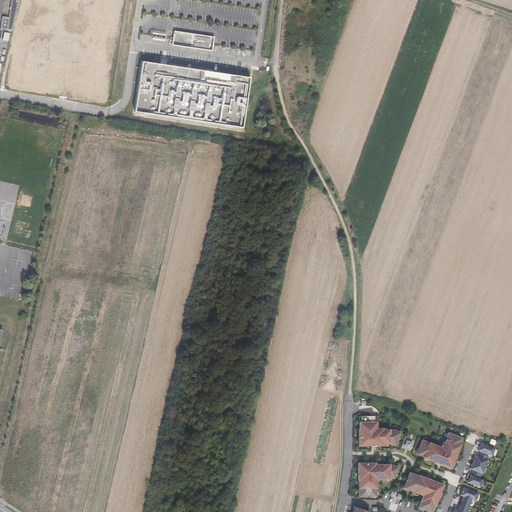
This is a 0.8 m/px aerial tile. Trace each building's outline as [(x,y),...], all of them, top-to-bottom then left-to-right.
[(0,29),(13,31),(18,0),(11,0),(9,17),(3,16),(0,29)] [(48,22),(49,15),(44,11),(45,5),(51,6),(51,0),(25,0),(16,81),(39,84),(41,66),(36,62),(44,53),(45,47),(97,53),(96,62),(97,62),(93,92),(118,95),(129,0),(105,0),(102,29),(48,22)] [(213,50),(215,36),(174,31),(172,45),(213,50)] [(251,75),(144,59),(137,105),(244,121),(251,75)] [(375,416),(361,416),(361,417),(361,423),(359,423),(359,429),(361,429),(361,435),(359,435),(359,443),(362,443),(362,445),(371,445),(374,445),(382,445),(382,443),(387,443),(389,443),(394,445),(396,440),(397,441),(400,432),(394,430),(387,430),(382,430),(382,429),(376,429),(376,422),(375,422),(375,418),(375,416)] [(417,453),(417,454),(429,458),(428,460),(438,464),(439,463),(441,464),(440,465),(445,466),(446,465),(452,467),(457,452),(456,452),(458,445),(459,445),(462,438),(448,433),(448,434),(446,437),(445,442),(443,446),(442,446),(441,448),(433,445),(429,444),(430,443),(422,440),(419,448),(417,453)] [(404,446),(410,448),(412,443),(407,440),(404,446)] [(484,453),(491,456),(494,449),(476,442),(475,446),(479,447),(477,451),(479,452),(484,453)] [(476,475),(480,477),(488,457),(483,455),(479,453),(478,453),(477,457),(475,456),(470,469),(472,470),(471,474),(476,475)] [(359,486),(359,497),(376,496),(376,495),(376,490),(376,483),(375,483),(375,479),(377,479),(385,479),(389,479),(389,477),(390,477),(394,478),(398,468),(392,465),(389,465),(389,464),(375,465),(367,465),(367,463),(361,463),(361,468),(358,468),(358,480),(359,480),(360,480),(360,486),(359,486)] [(440,488),(441,484),(429,479),(428,480),(426,479),(426,478),(424,477),(423,477),(423,479),(419,477),(409,473),(404,487),(409,489),(409,490),(413,492),(418,493),(423,495),(418,507),(424,509),(423,509),(423,510),(429,511),(431,511),(434,506),(435,507),(438,498),(438,497),(439,493),(440,493),(442,489),(440,488)] [(479,487),(482,480),(475,477),(470,475),(467,474),(466,478),(468,479),(467,482),(479,487)] [(474,501),(477,493),(463,487),(460,495),(463,496),(458,510),(455,509),(453,511),(466,511),(471,499),(474,501)]
